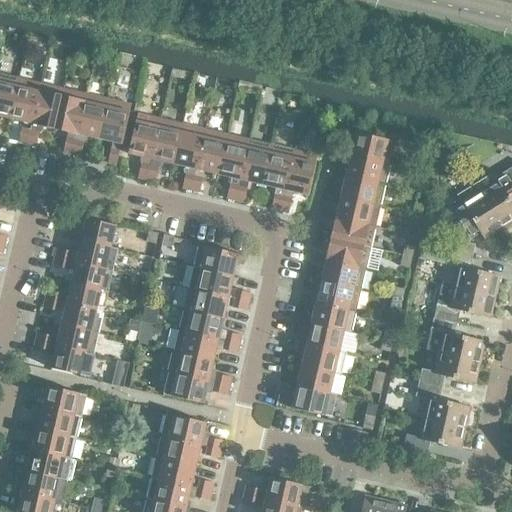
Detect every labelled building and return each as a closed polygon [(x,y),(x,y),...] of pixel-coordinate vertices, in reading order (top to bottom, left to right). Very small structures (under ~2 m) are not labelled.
[(0,116),(10,119),(19,79),(0,74),(0,116)] [(32,124),(41,84),(19,79),(10,119),(31,124),(32,124)] [(54,130),(63,89),(41,84),(32,124),(31,124),(32,125),(30,131),(27,144),(36,147),(40,127),(54,130)] [(76,134),(85,94),(63,89),(54,130),(68,133),(66,139),(63,153),(71,155),(75,141),(75,142),(77,135),(77,134),(76,134)] [(98,139),(108,100),(85,94),(76,134),(77,134),(98,139)] [(131,105),(108,100),(98,139),(113,143),(111,149),(108,163),(116,165),(119,152),(121,145),(122,145),(129,112),(131,105)] [(151,159),(160,120),(137,114),(136,122),(135,122),(128,154),(142,157),(138,178),(146,180),(149,167),(151,159)] [(173,164),(183,125),(160,120),(151,159),(173,164)] [(196,170),(205,130),(183,125),(173,164),(187,168),(182,188),(191,190),(194,177),(196,170)] [(27,144),(30,131),(21,129),(18,143),(27,144)] [(218,175),(227,135),(205,130),(196,170),(218,175)] [(355,133),(350,155),(390,164),(395,142),(355,133)] [(240,180),(249,140),(227,135),(218,175),(240,180)] [(262,185),(271,145),(249,140),(240,180),(238,187),(235,201),(244,203),(249,182),(262,185)] [(83,143),(75,142),(75,141),(71,155),(80,157),(83,143)] [(285,190),(294,150),(271,145),(262,185),(284,190),(285,190)] [(317,156),(294,150),(285,190),(284,190),(282,197),(283,197),(280,211),(288,213),(292,199),(291,199),(293,192),(308,196),(315,163),(317,156)] [(385,185),(390,164),(350,155),(345,176),(385,185)] [(437,175),(440,165),(430,162),(428,173),(437,175)] [(511,165),(495,176),(493,173),(474,184),(502,228),(511,222),(511,165)] [(158,169),(149,167),(146,180),(155,182),(158,169)] [(435,185),(437,175),(428,173),(425,183),(435,185)] [(380,207),(385,185),(345,176),(340,197),(373,204),(373,205),(380,207)] [(203,179),(194,177),(191,190),(199,192),(203,179)] [(502,228),(474,184),(456,195),(459,199),(449,206),(452,211),(441,218),(452,236),(463,229),(468,237),(479,231),(484,240),(502,228)] [(235,201),(238,187),(230,185),(227,199),(235,201)] [(283,197),(282,197),(274,195),(271,209),(280,211),(283,197)] [(380,207),(373,205),(373,204),(340,197),(336,217),(336,218),(369,226),(369,225),(375,227),(380,207)] [(414,203),(412,214),(421,216),(424,205),(414,203)] [(419,226),(421,216),(412,214),(409,224),(419,226)] [(375,227),(369,225),(369,226),(336,218),(336,217),(335,217),(330,239),(370,248),(375,227)] [(86,219),(81,241),(110,248),(110,247),(115,226),(86,219)] [(146,242),(156,244),(158,234),(148,232),(146,242)] [(164,235),(161,246),(171,248),(173,237),(164,235)] [(366,269),(370,248),(330,239),(325,261),(326,261),(326,260),(366,269)] [(451,239),(449,252),(472,257),(475,245),(451,239)] [(118,249),(110,247),(110,248),(81,241),(78,254),(57,249),(55,257),(68,261),(76,262),(105,269),(105,270),(113,271),(118,249)] [(198,245),(193,268),(233,277),(236,264),(243,265),(244,261),(245,257),(238,255),(238,254),(198,245)] [(405,245),(402,256),(412,258),(414,247),(405,245)] [(469,269),(472,257),(449,252),(445,265),(458,268),(454,288),(495,297),(500,276),(469,269)] [(409,268),(412,258),(402,256),(400,266),(409,268)] [(66,269),(68,261),(55,257),(53,266),(66,269)] [(361,290),(366,269),(326,260),(326,261),(321,281),(361,290)] [(100,290),(101,290),(105,270),(105,269),(76,262),(71,283),(100,290)] [(230,289),(233,277),(193,268),(188,289),(228,298),(228,297),(235,299),(249,302),(251,294),(230,289)] [(152,280),(150,291),(158,293),(161,282),(152,280)] [(356,312),(361,290),(321,281),(316,302),(348,310),(356,312)] [(108,291),(101,290),(100,290),(71,283),(66,304),(103,313),(108,291)] [(395,287),(392,298),(402,300),(404,290),(395,287)] [(490,318),(495,297),(454,288),(449,307),(437,304),(433,317),(457,323),(459,311),(490,318)] [(223,319),(228,298),(188,289),(183,310),(223,319)] [(47,291),(45,299),(59,303),(61,294),(47,291)] [(400,310),(402,300),(392,298),(390,308),(400,310)] [(57,311),(59,303),(45,299),(43,308),(57,311)] [(247,311),(249,302),(235,299),(233,308),(247,311)] [(356,312),(348,310),(316,302),(311,323),(344,331),(351,332),(356,312)] [(98,334),(103,313),(66,304),(61,325),(98,334)] [(220,331),(223,319),(183,310),(178,331),(239,344),(241,336),(220,331)] [(454,335),(457,323),(433,317),(430,331),(443,334),(439,353),(480,363),(485,342),(454,335)] [(339,352),(344,331),(311,323),(306,344),(339,352)] [(93,355),(98,334),(61,325),(56,346),(93,355)] [(385,329),(383,340),(392,342),(395,332),(385,329)] [(237,353),(239,344),(178,331),(173,352),(213,361),(216,348),(237,353)] [(37,333),(35,342),(49,345),(51,336),(37,333)] [(390,352),(392,342),(383,340),(380,350),(390,352)] [(47,353),(49,345),(35,342),(33,350),(47,353)] [(339,352),(306,344),(299,343),(297,350),(299,352),(304,353),(301,365),(334,373),(341,374),(346,353),(339,352)] [(95,355),(93,355),(56,346),(51,369),(90,378),(95,355)] [(210,373),(213,361),(173,352),(168,373),(176,374),(229,386),(231,378),(210,373)] [(475,384),(480,363),(439,353),(434,372),(421,369),(418,383),(442,388),(444,376),(475,384)] [(104,378),(126,383),(131,361),(109,356),(104,378)] [(329,394),(329,393),(334,373),(301,365),(297,386),(329,394)] [(375,372),(373,382),(382,384),(385,374),(375,372)] [(227,395),(229,386),(176,374),(168,373),(163,395),(203,404),(206,390),(213,391),(213,392),(227,395)] [(380,394),(382,384),(373,382),(370,392),(380,394)] [(439,400),(442,388),(418,383),(415,397),(428,400),(424,419),(465,428),(469,407),(439,400)] [(47,386),(42,408),(74,416),(81,418),(87,395),(47,386)] [(336,395),(329,393),(329,394),(297,386),(291,409),(331,418),(336,395)] [(81,418),(74,416),(42,408),(37,429),(77,439),(81,418)] [(114,414),(111,424),(121,427),(123,416),(114,414)] [(131,414),(128,428),(135,430),(138,416),(131,414)] [(166,414),(161,436),(201,445),(208,447),(221,450),(223,441),(203,437),(206,423),(166,414)] [(363,425),(372,427),(375,417),(365,415),(363,425)] [(460,449),(465,428),(424,419),(419,438),(406,435),(403,449),(426,454),(429,442),(460,449)] [(118,437),(121,427),(111,424),(109,435),(118,437)] [(72,460),(77,439),(37,429),(32,450),(72,460)] [(349,443),(364,446),(367,433),(353,430),(349,443)] [(196,466),(201,445),(161,436),(156,457),(196,466)] [(219,459),(221,450),(208,447),(206,456),(219,459)] [(75,460),(72,460),(32,450),(27,472),(67,481),(70,481),(75,460)] [(191,487),(196,466),(156,457),(151,478),(191,487)] [(119,460),(113,458),(110,458),(107,468),(117,470),(119,460)] [(115,480),(117,470),(107,468),(105,478),(115,480)] [(62,502),(67,481),(27,472),(22,493),(62,502)] [(246,486),(244,495),(257,498),(257,497),(265,499),(265,500),(304,509),(309,487),(270,477),(267,491),(246,486)] [(209,501),(211,492),(198,489),(191,487),(151,478),(146,499),(186,508),(189,496),(196,497),(195,497),(209,501)] [(200,480),(198,489),(211,492),(213,483),(200,480)] [(62,511),(65,502),(62,502),(22,493),(17,511),(62,511)] [(303,511),(304,509),(265,500),(265,499),(257,497),(257,498),(244,495),(242,503),(256,507),(256,506),(263,508),(261,511),(303,511)] [(382,511),(385,501),(364,496),(360,511),(382,511)] [(94,498),(92,509),(101,511),(104,500),(94,498)] [(185,511),(186,508),(146,499),(143,511),(185,511)] [(404,511),(406,506),(385,501),(382,511),(404,511)]
